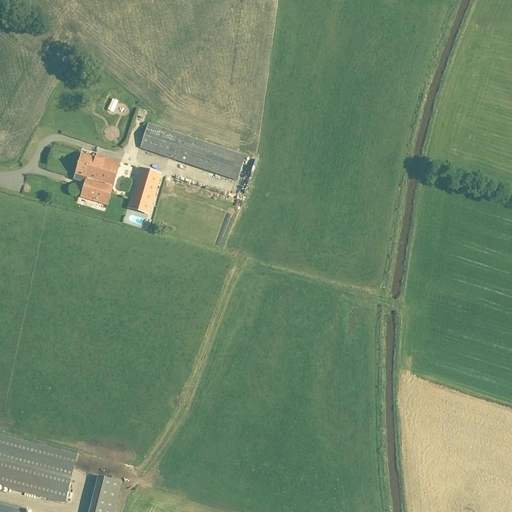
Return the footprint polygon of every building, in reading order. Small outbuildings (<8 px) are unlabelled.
[(237,182),(244,157),(148,126),(140,150),(237,182)] [(107,205),(119,164),(93,156),(93,160),(81,156),(74,181),(85,184),(81,198),(107,205)] [(132,199),(129,209),(149,215),(151,205),(160,176),(140,170),(132,199)] [(76,458),(0,438),(0,486),(65,504),(76,458)] [(89,511),(113,511),(121,483),(98,477),(89,511)] [(0,511),(26,511),(27,510),(0,503),(0,511)]
